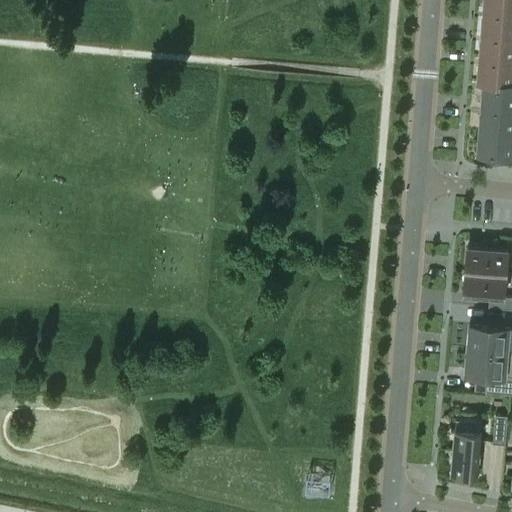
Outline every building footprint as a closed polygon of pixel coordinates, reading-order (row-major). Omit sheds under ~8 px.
[(511,9),(511,0),(484,0),(484,7),(511,9)] [(511,9),(484,7),(482,31),(511,33),(511,9)] [(511,33),(482,31),(480,55),(511,57),(511,33)] [(511,81),(511,57),(480,55),(478,79),(511,81)] [(511,106),(511,81),(478,79),(477,80),(483,80),(482,103),(511,106)] [(511,130),(511,106),(482,103),(479,127),(511,130)] [(511,130),(479,127),(477,152),(511,155),(511,130)] [(466,269),(506,272),(508,248),(468,245),(466,269)] [(506,272),(466,269),(464,292),(489,295),(488,307),(511,308),(511,296),(504,295),(506,272)] [(467,347),(511,350),(508,350),(510,326),(469,322),(467,347)] [(511,350),(467,347),(465,372),(487,374),(486,391),(511,393),(511,350)] [(505,444),(507,417),(495,416),(493,443),(505,444)] [(456,419),(452,472),(477,474),(482,421),(456,419)]
